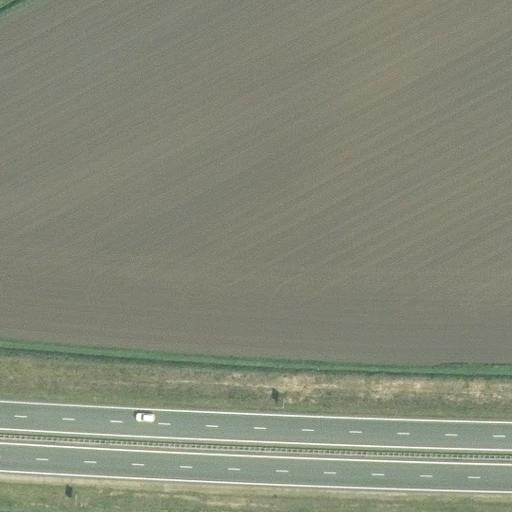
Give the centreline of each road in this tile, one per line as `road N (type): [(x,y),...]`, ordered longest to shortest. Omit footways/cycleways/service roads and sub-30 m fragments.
road 1 (trunk): [(511,437),(0,415)]
road 2 (trunk): [(0,457),(511,478)]
